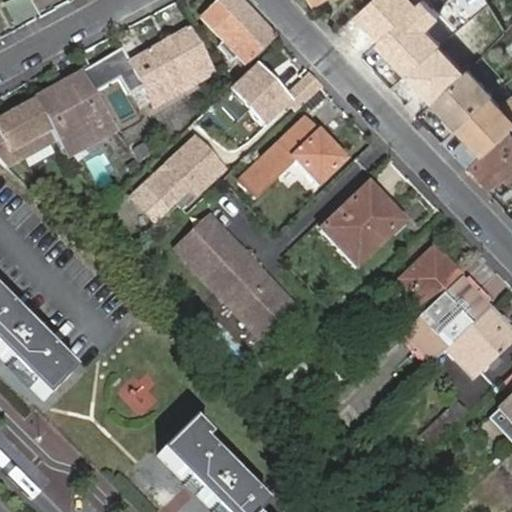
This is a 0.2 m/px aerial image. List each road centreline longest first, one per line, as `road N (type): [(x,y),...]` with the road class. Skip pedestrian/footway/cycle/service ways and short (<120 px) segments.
road 1 (residential): [(267,0),(511,251)]
road 2 (residential): [(125,0),(0,67)]
